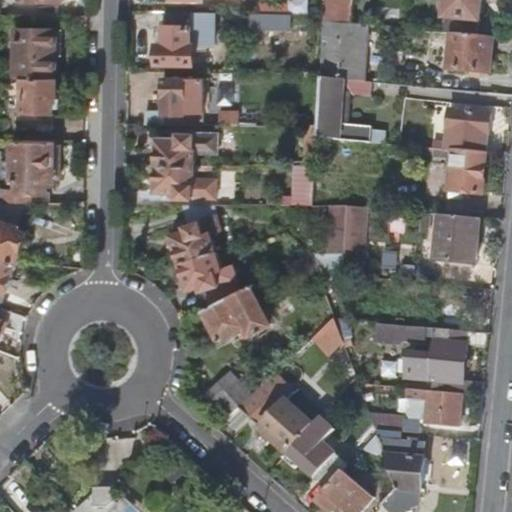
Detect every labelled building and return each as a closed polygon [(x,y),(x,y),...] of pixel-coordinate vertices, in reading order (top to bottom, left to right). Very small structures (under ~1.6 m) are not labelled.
[(327,0),(327,14),(326,22),(356,26),(356,0),(327,0)] [(451,0),(448,34),(456,35),(484,38),(487,0),(451,0)] [(159,65),(195,65),(196,44),(216,47),(217,13),(193,12),(168,12),(167,43),(160,43),(159,65)] [(289,14),(255,13),(255,25),(289,25),(289,14)] [(19,32),(19,79),(28,79),(61,80),(62,44),(67,44),(67,32),(19,32)] [(494,74),(498,39),(484,38),(456,35),(452,69),(494,74)] [(323,79),(342,81),(345,40),(325,38),(323,76),(323,79)] [(281,75),(207,73),(207,82),(281,83),(281,75)] [(189,78),(166,78),(165,115),(189,115),(189,108),(194,108),(194,96),(189,96),(189,78)] [(61,100),(61,80),(28,79),(27,113),(24,113),(23,125),(58,125),(58,100),(61,100)] [(320,139),(375,144),(376,133),(339,129),(342,86),(323,84),(320,128),(320,139)] [(511,95),(491,94),(489,108),(511,109),(511,95)] [(205,125),(242,126),(242,113),(206,112),(205,125)] [(458,151),(488,154),(492,114),(462,112),(458,151)] [(310,128),(308,167),(318,167),(320,139),(320,128),(310,128)] [(167,163),(198,164),(198,148),(216,148),(216,132),(176,131),(176,137),(167,137),(167,163)] [(57,146),(57,143),(16,142),(16,182),(22,182),(22,194),(0,193),(0,204),(1,204),(32,204),(36,204),(36,194),(51,194),(51,183),(57,183),(57,179),(64,179),(64,146),(57,146)] [(458,151),(431,149),(431,157),(449,158),(446,195),(486,199),(490,154),(488,154),(458,151)] [(175,191),(175,196),(221,197),(221,178),(198,177),(198,164),(167,163),(166,190),(175,191)] [(300,206),(316,207),(318,167),(308,167),(302,167),(300,206)] [(0,206),(0,253),(20,260),(31,231),(23,228),(32,204),(1,204),(0,206)] [(197,221),(221,214),(218,205),(192,204),(197,221)] [(333,229),(348,230),(351,207),(335,207),(333,229)] [(221,214),(197,221),(182,225),(184,231),(176,233),(183,261),(219,250),(214,232),(225,229),(221,214)] [(483,220),(444,216),(440,262),(479,265),(483,220)] [(202,290),(218,285),(240,278),(235,262),(223,266),(219,250),(183,261),(191,287),(200,284),(202,290)] [(309,250),(294,258),(302,273),(316,266),(310,251),(309,250)] [(0,306),(4,308),(20,260),(0,253),(0,306)] [(240,278),(218,285),(222,298),(243,287),(240,278)] [(273,320),(252,281),(243,287),(222,298),(204,308),(221,339),(247,324),(251,332),(273,320)] [(348,316),(337,314),(338,319),(341,324),(345,336),(355,332),(348,316)] [(338,319),(321,336),(325,340),(341,324),(338,319)] [(433,327),(381,320),(379,338),(407,342),(408,338),(431,342),(433,327)] [(439,380),(463,383),(467,383),(471,346),(490,348),(492,334),(451,329),(450,334),(442,333),(438,352),(415,350),(411,377),(422,378),(439,380)] [(262,430),(291,396),(298,388),(281,372),(240,411),(262,430)] [(253,392),(232,374),(210,398),(232,416),(253,392)] [(421,389),(468,394),(485,396),(486,385),(467,383),(463,383),(439,380),(422,378),(421,389)] [(468,394),(421,389),(414,388),(413,398),(432,400),(430,420),(465,425),(468,394)] [(291,396),(262,430),(289,454),(315,425),(319,420),(291,396)] [(289,454),(285,459),(296,469),(301,463),(331,490),(347,473),(356,463),(330,439),(342,427),(325,412),(319,420),(315,425),(289,454)] [(379,431),(408,433),(410,417),(372,413),(376,423),(379,431)] [(356,444),(366,453),(381,437),(379,431),(376,423),(356,444)] [(399,488),(384,505),(389,509),(394,506),(401,511),(424,507),(425,498),(429,499),(430,492),(424,491),(427,461),(424,461),(426,445),(382,441),(399,488)] [(331,490),(321,502),(331,511),(335,511),(342,505),(350,511),(357,511),(372,496),(347,473),(331,490)] [(187,511),(208,489),(193,475),(171,500),(183,511),(187,511)]
